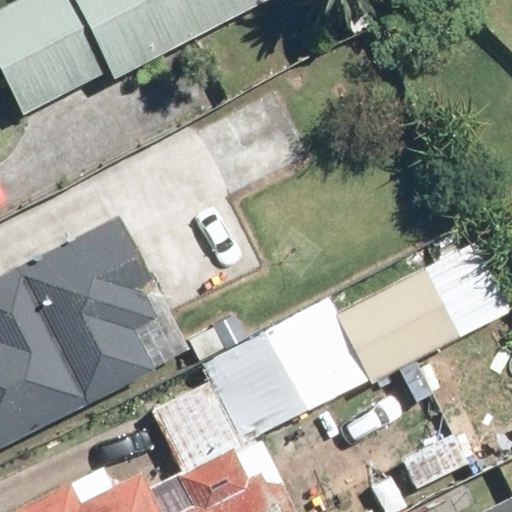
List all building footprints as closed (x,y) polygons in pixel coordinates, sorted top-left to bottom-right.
[(18,0),(0,9),(0,56),(28,114),(115,71),(119,79),(275,0),(18,0)] [(0,447),(197,352),(129,212),(0,274),(0,447)] [(380,385),(511,313),(511,310),(474,240),(341,312),(380,385)] [(108,463),(22,511),(295,511),(263,441),(249,448),(217,380),(154,410),(183,471),(160,482),(155,470),(119,487),(108,463)] [(459,432),(402,461),(418,493),(475,464),(459,432)] [(511,511),(511,496),(483,511),(511,511)]
